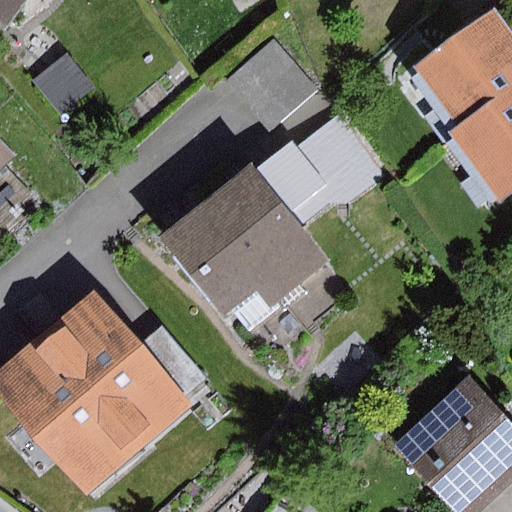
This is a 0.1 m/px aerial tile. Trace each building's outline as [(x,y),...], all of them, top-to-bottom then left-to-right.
[(28,0),(0,0),(0,28),(5,32),(28,0)] [(460,131),(511,93),(511,34),(495,11),(415,68),(460,131)] [(273,41),(225,84),(267,130),(314,88),(273,41)] [(69,54),(33,82),(59,115),(95,87),(69,54)] [(511,93),(460,131),(453,135),(500,201),(511,192),(511,93)] [(386,177),(338,117),(293,151),(333,202),(333,206),(350,205),(386,177)] [(0,141),(0,172),(16,158),(0,141)] [(333,202),(293,151),(288,147),(256,173),(301,228),(333,202)] [(251,168),(165,239),(272,369),(312,337),(282,301),(329,262),(301,228),(256,173),(251,168)] [(95,294),(0,373),(0,393),(84,494),(189,407),(95,294)] [(511,424),(472,381),(397,448),(455,511),(475,511),(511,478),(511,424)] [(329,511),(291,483),(268,511),(329,511)]
